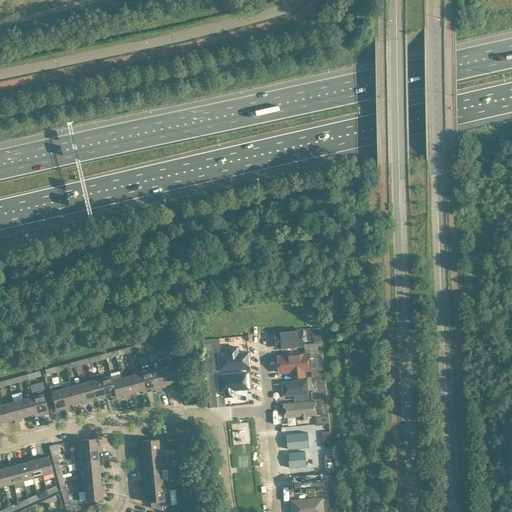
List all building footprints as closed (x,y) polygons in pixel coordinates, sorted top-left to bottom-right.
[(314,343),(304,344),(305,353),(311,353),(323,351),(320,327),(313,328),(314,343)] [(153,340),(155,345),(157,347),(165,345),(166,342),(175,340),(174,334),(163,337),(153,340)] [(204,350),(206,373),(214,372),(219,372),(219,370),(218,356),(218,354),(220,354),(219,338),(210,339),(211,349),(204,350)] [(247,356),(246,348),(220,350),(220,358),(221,358),(221,363),(234,362),(234,357),(247,356)] [(323,351),(311,353),(313,377),(325,375),(323,351)] [(279,356),(281,375),(311,372),(309,353),(279,356)] [(158,359),(161,367),(166,386),(169,386),(168,383),(180,379),(177,366),(171,367),(168,356),(158,359)] [(166,386),(161,367),(158,359),(149,362),(153,377),(156,389),(166,386)] [(141,372),(146,392),(156,389),(153,377),(149,362),(139,365),(141,372)] [(39,371),(27,374),(28,379),(41,376),(39,371)] [(141,372),(131,375),(135,391),(142,390),(143,393),(146,392),(141,372)] [(247,372),(216,375),(218,393),(223,392),(224,398),(232,397),(231,391),(249,389),(247,372)] [(99,373),(89,376),(90,381),(95,397),(101,395),(102,399),(105,398),(100,378),(99,373)] [(214,373),(206,374),(210,407),(217,407),(214,373)] [(110,375),(100,378),(105,398),(115,395),(116,397),(111,380),(110,375)] [(131,375),(121,378),(126,397),(130,396),(129,393),(135,391),(131,375)] [(313,377),(311,377),(312,392),(311,392),(312,400),(319,400),(327,399),(325,375),(313,377)] [(121,378),(111,380),(116,397),(122,395),(123,398),(126,397),(121,378)] [(69,381),(59,383),(60,384),(61,389),(66,408),(69,407),(68,404),(75,402),(71,386),(69,381)] [(90,381),(80,383),(86,403),(89,402),(88,399),(95,397),(90,381)] [(308,381),(281,384),(283,398),(309,395),(308,381)] [(80,383),(71,386),(75,402),(82,401),(82,404),(86,403),(80,383)] [(60,384),(49,387),(51,391),(51,392),(52,398),(55,408),(56,411),(66,408),(61,389),(60,384)] [(33,396),(38,416),(48,413),(42,388),(31,391),(33,396)] [(12,395),(2,398),(3,404),(8,420),(14,419),(15,422),(18,421),(13,402),(12,395)] [(33,396),(23,399),(27,415),(34,414),(35,417),(38,416),(33,396)] [(23,399),(13,402),(18,421),(22,420),(21,417),(27,415),(23,399)] [(321,415),(316,416),(317,425),(322,425),(330,424),(330,423),(329,415),(327,399),(319,400),(321,415)] [(315,402),(283,405),(284,419),(316,416),(315,402)] [(231,424),(233,445),(252,443),(250,422),(231,424)] [(330,424),(322,425),(324,447),(332,447),(330,424)] [(320,428),(285,432),(286,443),(322,440),(320,428)] [(80,440),(81,450),(101,448),(100,445),(97,445),(96,438),(80,440)] [(139,448),(139,451),(159,449),(158,439),(141,441),(142,447),(139,448)] [(57,444),(49,446),(52,456),(57,455),(60,454),(57,444)] [(81,450),(72,452),(73,462),(77,461),(82,460),(98,459),(98,452),(101,452),(101,448),(81,450)] [(159,449),(139,451),(139,455),(142,454),(143,461),(160,459),(167,459),(166,449),(159,449)] [(319,451),(290,453),(291,471),(320,468),(319,451)] [(41,455),(38,456),(43,475),(53,472),(49,456),(42,458),(41,455)] [(333,455),(325,456),(326,468),(326,472),(334,471),(333,455)] [(35,460),(28,461),(33,478),(43,475),(38,456),(34,457),(35,460)] [(82,460),(77,461),(78,471),(83,470),(103,468),(102,465),(99,465),(98,459),(82,460)] [(141,468),(141,472),(161,470),(160,459),(143,461),(144,468),(141,468)] [(21,460),(18,461),(23,480),(33,478),(28,461),(22,463),(21,460)] [(15,465),(9,467),(13,483),(15,488),(24,486),(23,480),(18,461),(14,462),(15,465)] [(2,465),(0,465),(0,473),(3,486),(13,483),(9,467),(2,468),(2,465)] [(83,470),(84,481),(100,479),(99,473),(103,473),(103,468),(83,470)] [(145,475),(145,481),(162,480),(161,470),(141,472),(141,475),(145,475)] [(334,471),(327,472),(328,487),(336,487),(334,471)] [(323,475),(292,479),(294,496),(325,493),(323,475)] [(84,481),(84,491),(104,489),(104,486),(101,486),(100,479),(84,481)] [(142,488),(143,492),(169,489),(168,479),(162,480),(145,481),(146,488),(142,488)] [(56,486),(46,490),(48,495),(58,491),(56,486)] [(104,489),(84,491),(85,501),(102,500),(102,493),(105,493),(104,489)] [(169,489),(143,492),(143,496),(147,495),(147,502),(151,502),(151,507),(164,511),(166,505),(171,506),(170,504),(169,489)] [(46,490),(37,494),(39,499),(48,495),(46,490)] [(37,494),(27,498),(30,503),(39,499),(37,494)] [(336,494),(329,495),(330,511),(338,511),(337,495),(336,494)] [(54,495),(44,500),(46,505),(56,500),(54,495)] [(27,498),(18,503),(20,508),(30,503),(27,498)] [(294,503),(295,511),(326,511),(325,499),(294,503)] [(44,500),(34,504),(37,509),(46,505),(44,500)] [(18,503),(9,507),(11,511),(20,508),(18,503)]
